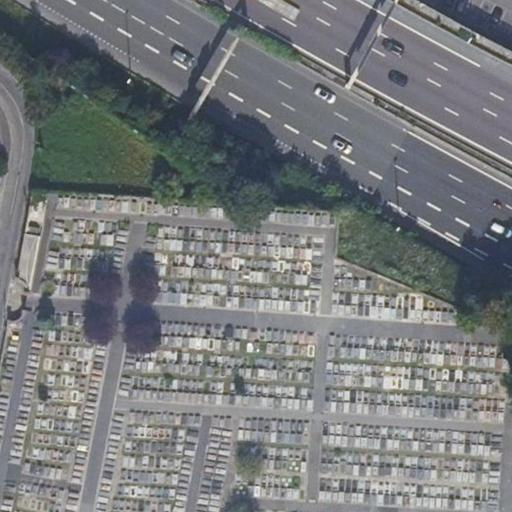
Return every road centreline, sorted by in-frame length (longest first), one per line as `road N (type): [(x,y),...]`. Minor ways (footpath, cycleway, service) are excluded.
road 1 (motorway): [(98,0),(511,228)]
road 2 (motorway): [(511,120),(287,0)]
road 3 (residential): [(0,272),(23,149),(18,110),(0,83)]
